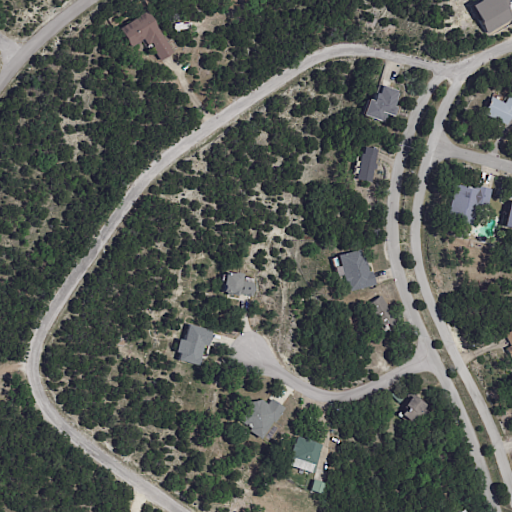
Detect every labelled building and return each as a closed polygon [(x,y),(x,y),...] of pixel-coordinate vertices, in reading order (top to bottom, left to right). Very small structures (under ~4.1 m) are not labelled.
[(167,43),(174,53),(161,62),(151,45),(149,46),(144,40),(131,48),(118,29),(146,11),(167,43)] [(391,89),(399,91),(398,95),(399,95),(396,108),(399,109),(396,118),(388,116),(386,124),(364,117),(370,100),(374,102),(377,94),(380,95),(382,86),(391,89)] [(511,96),(511,115),(507,126),(482,115),(490,97),(504,104),(509,95),(511,96)] [(379,151),(376,165),(379,165),(377,171),(375,171),(372,184),(357,181),(363,155),(365,155),(366,148),(379,150),(379,151)] [(475,190),(476,190),(477,186),(492,190),(488,210),(477,207),(473,227),(446,222),(453,186),(475,190)] [(511,228),(511,200),(506,200),(501,226),(511,228)] [(367,264),(369,274),(372,273),(375,286),(348,293),(346,284),(344,285),(338,257),(361,252),(362,258),(366,258),(367,264)] [(238,294),(251,296),(253,282),(239,281),(240,274),(222,272),(219,293),(238,295),(238,294)] [(393,316),(399,324),(384,335),(365,307),(380,296),(393,316)] [(197,365),(202,345),(207,346),(210,330),(186,324),(182,340),(176,339),(173,352),(178,353),(176,360),(197,365)] [(215,380),(224,371),(229,375),(220,385),(215,380)] [(391,395),(392,396),(397,393),(395,391),(396,391),(405,400),(399,404),(391,395)] [(403,417),(408,410),(405,407),(413,398),(418,402),(420,400),(430,407),(428,410),(426,408),(424,410),(430,415),(425,422),(420,418),(414,425),(403,417)] [(282,407),(285,409),(275,424),(273,423),(261,441),(249,433),(251,430),(238,422),(249,404),(261,401),(267,406),(271,400),(282,407)] [(311,441),(310,443),(322,447),(313,476),(288,468),(292,454),(290,453),(293,445),(294,446),(297,438),(303,440),(304,439),(311,441)] [(326,485),(328,486),(324,497),(311,492),(314,481),(326,485)]
